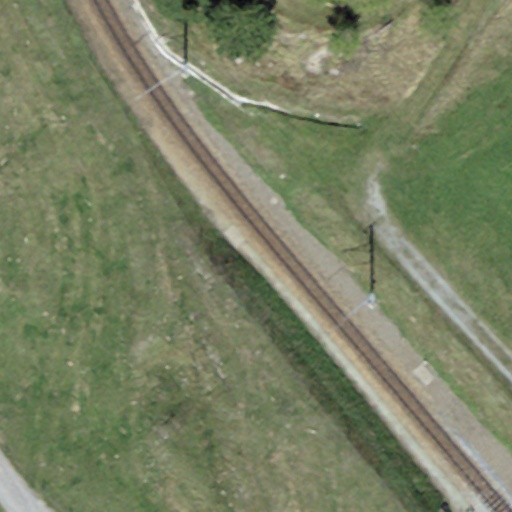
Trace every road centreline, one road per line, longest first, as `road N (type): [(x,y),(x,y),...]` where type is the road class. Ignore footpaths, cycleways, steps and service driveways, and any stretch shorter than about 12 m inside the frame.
road 1 (track): [(511,367),(385,227),(370,184),(388,145),(450,79),(492,0)]
road 2 (track): [(403,0),(354,25),(282,0)]
